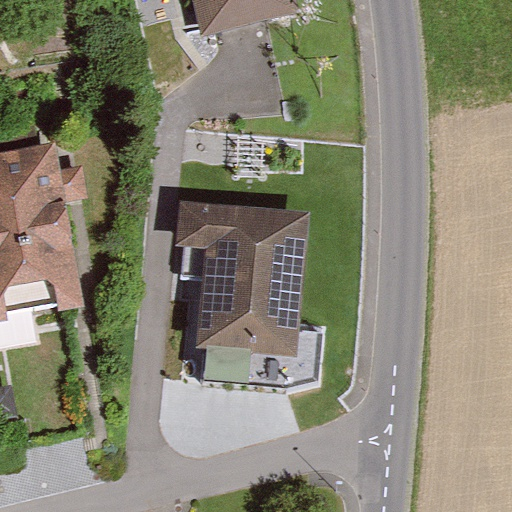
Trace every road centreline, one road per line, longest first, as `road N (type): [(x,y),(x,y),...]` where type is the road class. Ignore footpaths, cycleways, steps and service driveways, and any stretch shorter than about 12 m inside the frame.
road 1 (unclassified): [(391,0),(410,87),(389,444)]
road 2 (residential): [(389,444),(305,451),(48,511)]
